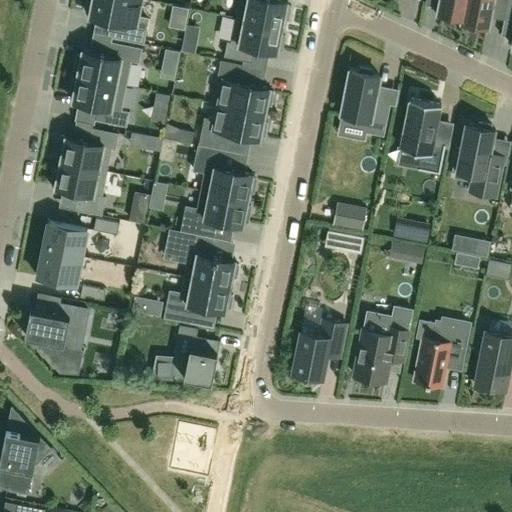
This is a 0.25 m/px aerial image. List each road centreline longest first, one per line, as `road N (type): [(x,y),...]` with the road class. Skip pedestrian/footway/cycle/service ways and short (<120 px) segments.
road 1 (residential): [(511,425),(258,404),(332,6)]
road 2 (residential): [(0,236),(46,0)]
road 3 (residential): [(511,89),(332,6)]
